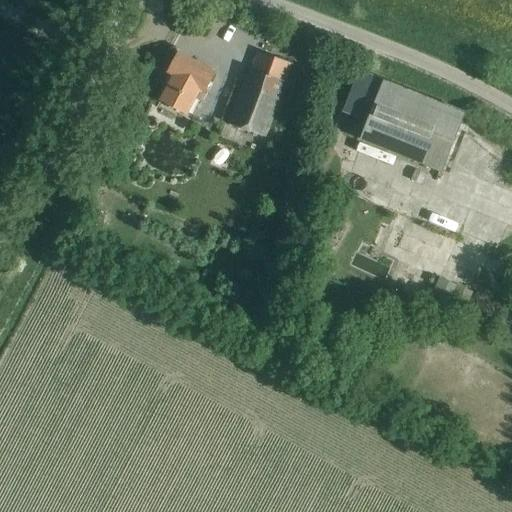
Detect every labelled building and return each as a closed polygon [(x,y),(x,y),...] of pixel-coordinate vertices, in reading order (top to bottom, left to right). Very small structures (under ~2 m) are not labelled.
[(265,139),(292,64),(256,51),(229,126),(265,139)] [(206,89),(216,71),(180,52),(170,71),(172,72),(172,73),(173,73),(174,72),(175,73),(161,99),(188,113),(201,87),(206,89)] [(367,123),(360,141),(440,172),(442,166),(452,140),(460,143),(464,133),(456,130),(462,114),(358,74),(342,113),(367,123)] [(345,145),(350,124),(338,121),(333,142),(345,145)] [(378,186),(374,196),(412,210),(416,199),(378,186)] [(386,252),(393,233),(380,228),(372,247),(386,252)] [(472,293),(440,279),(430,301),(462,315),(472,293)] [(502,316),(502,317),(511,326),(511,306),(502,316)]
